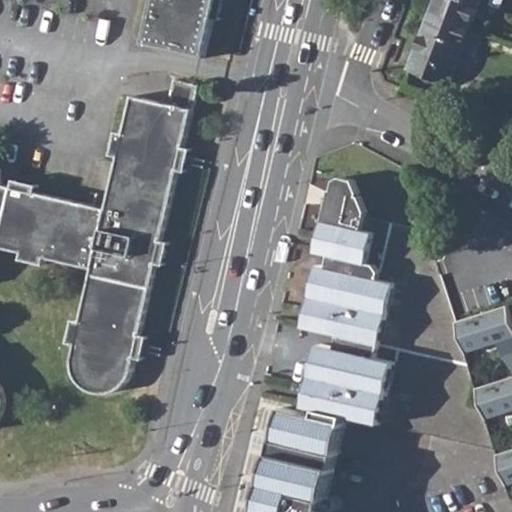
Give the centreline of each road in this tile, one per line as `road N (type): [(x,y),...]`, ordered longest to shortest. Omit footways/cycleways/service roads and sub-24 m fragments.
road 1 (tertiary): [(288,83),(232,333),(163,511)]
road 2 (residential): [(346,97),(511,184)]
